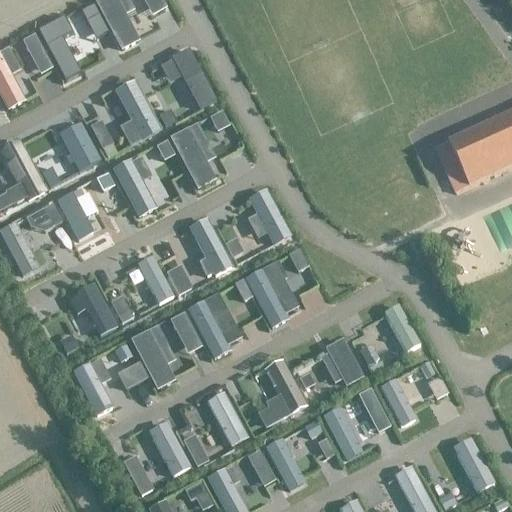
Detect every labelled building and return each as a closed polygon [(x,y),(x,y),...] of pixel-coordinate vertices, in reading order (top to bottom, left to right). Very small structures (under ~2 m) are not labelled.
[(511,170),(511,116),(435,152),(456,196),(511,170)] [(405,358),(420,349),(397,311),(382,318),(405,358)] [(400,432),(415,424),(394,384),(379,392),(400,432)] [(189,471),(165,427),(147,437),(172,482),(189,471)] [(451,452),(476,498),(493,487),(470,442),(451,452)]
